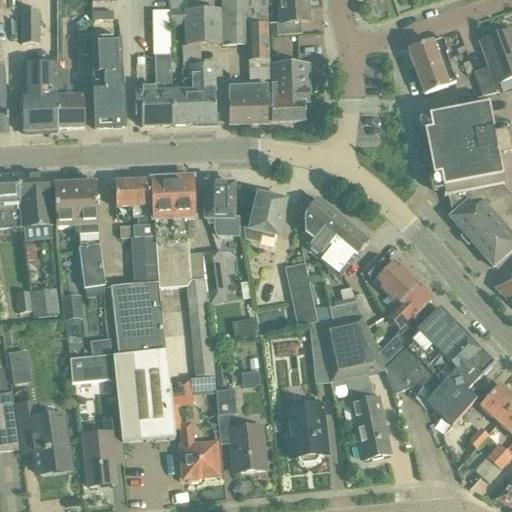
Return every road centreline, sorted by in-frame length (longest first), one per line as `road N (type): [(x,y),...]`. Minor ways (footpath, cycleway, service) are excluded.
road 1 (tertiary): [(340,160),(252,148),(0,159)]
road 2 (tertiary): [(511,334),(340,160)]
road 3 (residential): [(350,49),(511,0)]
